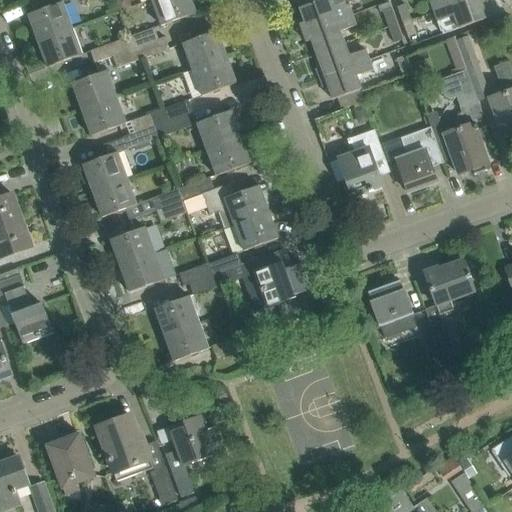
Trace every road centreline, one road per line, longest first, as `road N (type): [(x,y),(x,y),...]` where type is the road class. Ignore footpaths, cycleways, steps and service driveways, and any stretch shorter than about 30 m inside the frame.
road 1 (residential): [(0,45),(109,342),(102,378),(0,420)]
road 2 (residential): [(511,199),(387,245),(347,245),(332,232),(246,0)]
